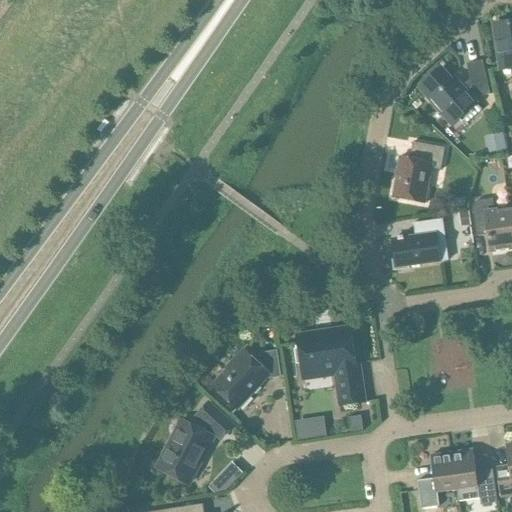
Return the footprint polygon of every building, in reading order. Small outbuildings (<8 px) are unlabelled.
[(511,22),(494,25),(501,71),(511,68),(511,22)] [(419,88),(432,103),(452,126),(477,104),(475,100),(478,98),(491,95),(487,81),(483,61),(467,65),(472,85),(466,90),(463,87),(460,89),(442,68),(419,88)] [(502,133),(485,137),(490,158),(507,154),(502,133)] [(393,198),(413,202),(425,204),(431,169),(441,171),(445,149),(433,147),(413,143),(410,159),(400,157),(393,198)] [(476,202),(473,210),(476,228),(488,227),(491,252),(511,249),(511,228),(509,210),(495,212),(493,200),(476,202)] [(469,212),(459,213),(461,227),(471,226),(469,212)] [(439,251),(447,250),(443,220),(414,224),(415,237),(404,239),(404,237),(399,237),(399,239),(393,240),(395,260),(393,260),(394,271),(409,269),(409,266),(441,262),(439,251)] [(472,239),(459,241),(460,252),(474,251),(472,239)] [(366,403),(362,376),(359,376),(357,366),(361,366),(360,365),(356,366),(350,327),(331,330),(331,334),(319,336),(318,332),(297,335),(304,381),(305,381),(304,375),(338,370),(339,379),(336,380),(340,406),(366,403)] [(255,361),(245,352),(213,386),(238,410),(268,377),(270,379),(280,377),(277,352),(262,354),(255,361)] [(171,443),(158,468),(190,485),(214,438),(211,437),(214,432),(222,439),(233,427),(209,405),(198,417),(202,420),(197,430),(184,423),(173,443),(171,443)] [(361,416),(349,418),(351,433),(364,431),(361,416)] [(511,444),(506,446),(509,467),(497,469),(501,498),(511,495),(511,444)] [(473,450),(452,453),(458,490),(478,487),(476,472),(473,450)] [(458,490),(452,453),(431,456),(435,479),(418,481),(422,509),(440,507),(438,493),(458,490)] [(216,483),(215,488),(216,492),(220,494),(228,492),(230,487),(229,482),(224,481),(216,483)] [(496,489),(479,492),(481,505),(498,503),(496,489)]
